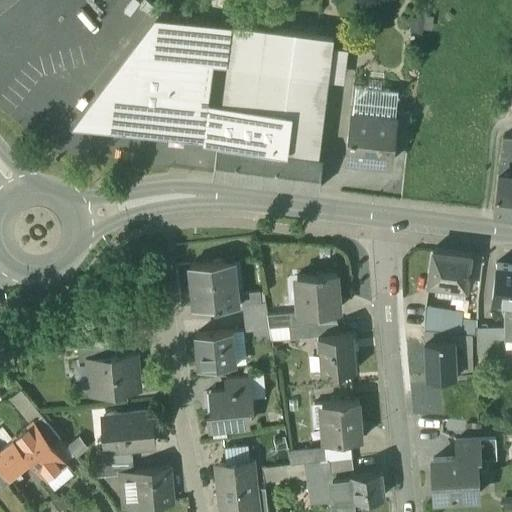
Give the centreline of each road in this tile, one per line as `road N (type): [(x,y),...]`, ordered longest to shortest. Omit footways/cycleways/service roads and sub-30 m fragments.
road 1 (secondary): [(382,218),(165,198),(78,227)]
road 2 (residential): [(382,218),(405,511)]
road 3 (residential): [(196,511),(166,329)]
road 4 (secondary): [(511,233),(382,218)]
